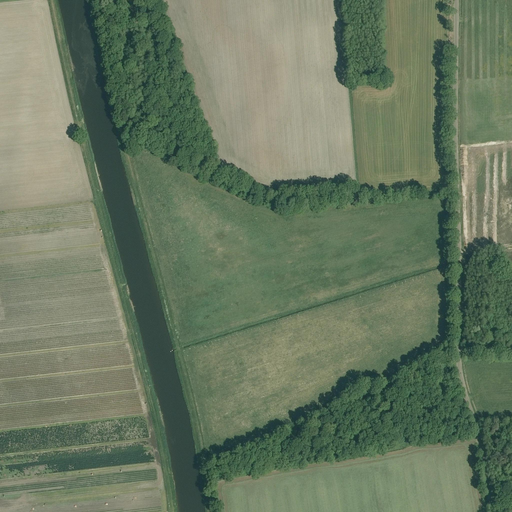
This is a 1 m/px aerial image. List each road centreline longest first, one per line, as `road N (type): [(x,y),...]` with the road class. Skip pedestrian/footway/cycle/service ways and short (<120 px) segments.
road 1 (track): [(211,511),(199,431),(93,0)]
road 2 (track): [(171,511),(52,0)]
road 3 (unclassified): [(493,511),(459,376),(455,0)]
